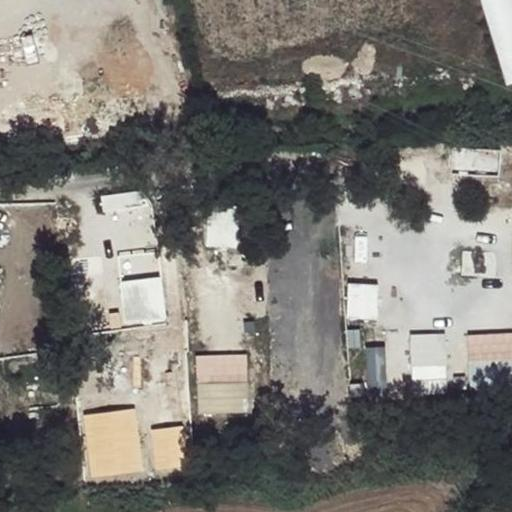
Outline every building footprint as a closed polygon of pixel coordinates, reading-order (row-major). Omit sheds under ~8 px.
[(511,0),(478,0),(503,83),(511,80),(511,0)] [(209,210),(210,244),(240,243),(239,209),(209,210)] [(123,278),(126,323),(168,320),(165,275),(123,278)] [(350,282),(350,317),(380,317),(380,282),(350,282)] [(511,330),(470,333),(473,386),(511,384),(511,330)] [(369,346),(371,381),(389,381),(388,345),(369,346)] [(251,411),(250,352),(198,353),(199,412),(251,411)] [(450,363),(415,364),(415,391),(450,390),(450,363)]
